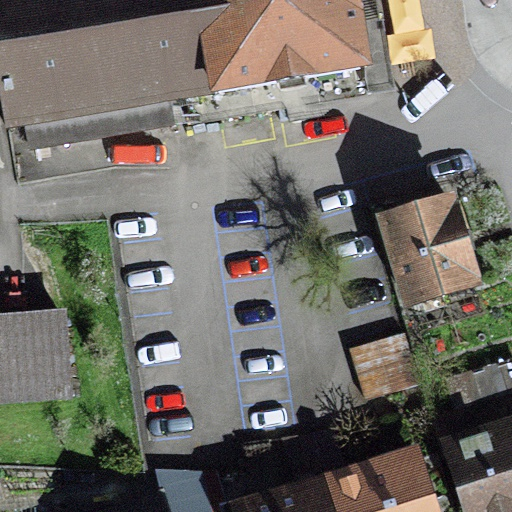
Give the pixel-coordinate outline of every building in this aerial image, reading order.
[(336,0),(0,0),(0,46),(16,138),(350,89),(336,0)] [(472,281),(448,212),(387,232),(410,301),(472,281)] [(0,395),(65,396),(65,345),(0,345),(0,395)] [(511,362),(447,380),(455,408),(472,404),(511,393),(511,362)] [(479,511),(511,511),(511,427),(482,437),(472,404),(455,408),(432,415),(445,460),(463,455),(479,511)] [(427,511),(410,456),(326,482),(335,511),(427,511)] [(243,511),(335,511),(326,482),(243,509),(243,511)]
